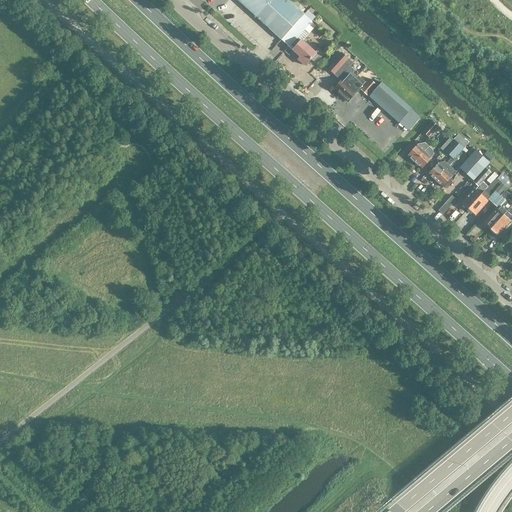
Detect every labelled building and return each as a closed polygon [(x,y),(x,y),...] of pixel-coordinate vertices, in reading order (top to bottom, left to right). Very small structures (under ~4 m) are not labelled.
[(299,6),(293,0),(237,0),(257,18),(281,40),(304,15),(301,12),(302,11),(301,10),(300,11),(297,8),(299,6)] [(312,22),(304,15),(281,40),(289,47),(290,45),(295,49),(293,51),(301,57),(298,60),(305,66),(311,59),(316,64),(324,55),(319,50),(316,53),(302,41),(298,37),(312,22)] [(333,90),(334,90),(353,70),(350,66),(353,63),(342,53),(328,69),(341,81),(333,90)] [(369,78),(366,82),(358,75),(357,76),(353,72),(354,70),(353,70),(334,90),(348,103),(357,93),(357,94),(361,90),(368,96),(377,86),(369,78)] [(412,107),(383,82),(369,97),(398,123),(412,107)] [(429,137),(438,127),(432,122),(423,132),(429,137)] [(463,148),(447,134),(438,145),(444,151),(444,150),(454,159),(463,148)] [(407,156),(415,162),(429,147),(425,143),(417,145),(407,156)] [(429,147),(415,162),(422,169),(432,158),(433,150),(429,147)] [(460,169),(469,176),(480,164),(471,156),(460,169)] [(428,174),(435,181),(449,165),(445,162),(438,163),(428,174)] [(463,206),(468,210),(488,187),(483,182),(490,174),(480,164),(469,176),(474,181),(473,182),(479,187),(475,190),(474,189),(462,203),(464,205),(463,206)] [(449,165),(435,181),(443,187),(444,186),(446,188),(452,181),(450,179),(456,172),(449,165)] [(488,187),(468,210),(473,214),(474,213),(476,215),(488,201),(486,200),(487,200),(492,205),(503,193),(502,192),(506,187),(496,178),(488,187)] [(486,226),(490,230),(511,205),(511,201),(503,193),(492,205),(498,210),(498,211),(497,209),(484,223),(487,225),(486,226)] [(442,205),(446,210),(457,200),(453,195),(442,205)] [(511,205),(490,230),(495,234),(496,233),(498,235),(510,222),(509,220),(511,216),(511,205)]
